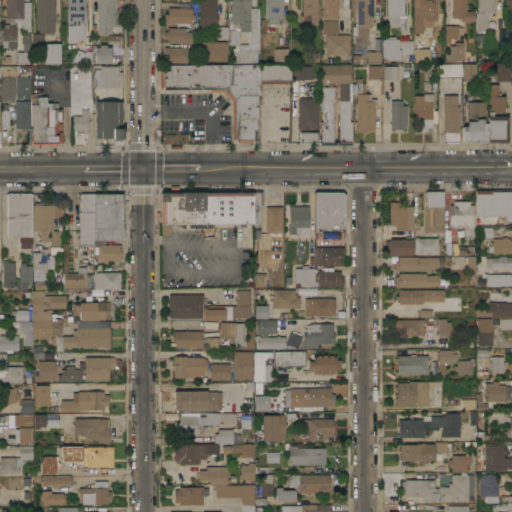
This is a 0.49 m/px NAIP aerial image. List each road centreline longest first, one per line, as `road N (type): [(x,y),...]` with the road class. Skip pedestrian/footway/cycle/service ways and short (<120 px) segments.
road 1 (tertiary): [(145,511),(144,0)]
road 2 (residential): [(366,511),(365,169)]
road 3 (secondary): [(511,168),(306,169)]
